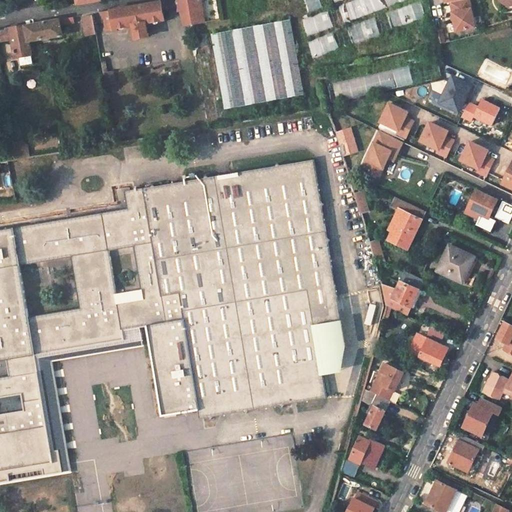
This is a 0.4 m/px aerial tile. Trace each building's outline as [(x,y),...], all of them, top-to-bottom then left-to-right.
[(182,10),(185,25),(190,25),(206,22),(202,0),(174,0),(175,4),(176,11),(182,10)] [(344,21),(383,8),(380,0),(356,0),(339,6),(344,21)] [(476,28),(470,0),(467,0),(452,3),(454,13),(454,14),(458,32),(476,28)] [(163,8),(166,8),(166,5),(166,4),(163,1),(112,10),(114,28),(165,20),(163,8)] [(422,3),(399,7),(402,22),(425,19),(422,3)] [(101,12),(104,30),(114,28),(112,10),(101,12)] [(303,17),(307,34),(332,28),(329,12),(303,17)] [(94,16),(80,19),(83,36),(97,34),(94,16)] [(60,19),(61,25),(76,23),(74,17),(60,19)] [(33,41),(63,36),(61,25),(60,19),(27,25),(29,42),(33,41)] [(292,19),(211,31),(223,107),(304,94),(292,19)] [(33,67),(31,56),(29,42),(27,25),(11,28),(13,40),(16,58),(20,58),(21,69),(33,67)] [(440,102),(458,111),(470,86),(452,77),(450,83),(444,80),(422,86),(443,96),(440,102)] [(469,103),(462,117),(471,122),(474,117),(492,125),(500,109),(482,100),(478,108),(469,103)] [(391,105),(382,123),(400,132),(398,135),(407,139),(415,123),(407,119),(409,114),(391,105)] [(431,124),(422,142),(440,151),(438,154),(447,158),(455,142),(447,138),(449,133),(431,124)] [(353,125),(335,131),(342,153),(360,148),(353,125)] [(388,161),(392,154),(397,157),(403,144),(379,133),(361,171),(377,178),(386,160),(388,161)] [(22,143),(14,144),(16,160),(30,158),(28,147),(22,143)] [(470,143),(461,161),(479,170),(478,173),(487,177),(494,161),(486,157),(489,152),(470,143)] [(392,154),(388,161),(393,163),(397,157),(392,154)] [(128,211),(0,231),(0,362),(9,361),(12,379),(0,380),(0,470),(1,473),(73,461),(58,371),(40,373),(37,357),(125,342),(124,332),(149,329),(164,418),(201,413),(202,421),(210,420),(212,422),(214,419),(245,414),(248,416),(250,413),(280,408),(283,410),(285,407),(328,401),(324,378),(316,329),(343,324),(330,247),(332,243),(328,241),(323,210),(325,207),(322,205),(315,163),(282,169),(279,167),(277,169),(210,180),(208,178),(206,181),(158,189),(155,186),(153,189),(126,194),(128,211)] [(511,165),(503,185),(511,189),(511,165)] [(54,197),(68,196),(68,188),(53,189),(54,197)] [(361,213),(368,211),(362,193),(355,195),(361,213)] [(497,202),(476,193),(467,213),(465,217),(478,224),(477,226),(491,233),(497,222),(494,221),(489,218),(494,209),(497,202)] [(393,207),(404,213),(391,239),(406,247),(424,212),(397,199),(393,207)] [(511,219),(511,207),(503,203),(499,211),(496,219),(509,225),(511,219)] [(499,211),(494,209),(489,218),(494,221),(496,219),(499,211)] [(477,259),(451,248),(439,273),(464,286),(477,259)] [(388,306),(406,315),(423,280),(405,271),(396,292),(392,291),(388,306)] [(382,287),(388,306),(392,291),(392,290),(382,287)] [(511,325),(507,323),(499,338),(509,343),(506,350),(511,353),(511,325)] [(316,329),(324,378),(342,375),(347,348),(343,324),(316,329)] [(432,327),(428,335),(444,343),(448,335),(432,327)] [(450,349),(431,340),(423,356),(442,366),(450,349)] [(407,373),(385,363),(371,392),(376,394),(391,401),(396,391),(398,392),(407,373)] [(511,372),(509,380),(501,375),(492,372),(490,375),(489,378),(482,392),(491,398),(500,401),(504,394),(511,397),(511,372)] [(367,423),(378,428),(391,401),(376,394),(372,404),(375,405),(367,423)] [(465,427),(483,436),(495,412),(500,414),(503,408),(484,398),(480,405),(476,403),(465,427)] [(470,472),(480,450),(485,452),(487,446),(463,435),(449,463),(470,472)] [(363,465),(371,443),(361,438),(352,460),(363,465)] [(358,477),(362,467),(345,460),(342,471),(358,477)] [(155,474),(161,511),(177,511),(171,471),(155,474)] [(446,511),(457,490),(439,481),(428,504),(443,511),(446,511)] [(375,511),(380,501),(361,492),(351,511),(375,511)]
